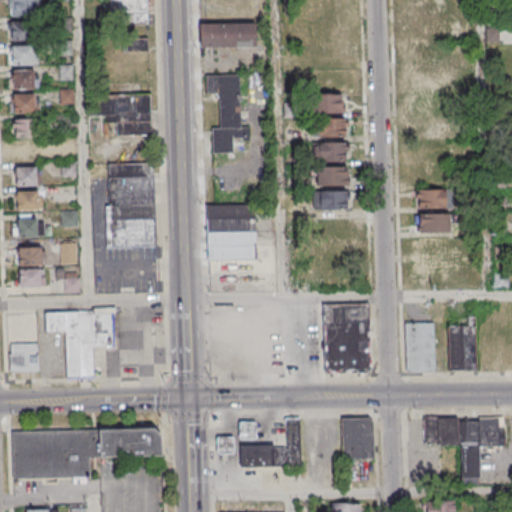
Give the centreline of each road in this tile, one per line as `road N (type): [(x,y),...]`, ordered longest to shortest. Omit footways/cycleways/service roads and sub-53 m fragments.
road 1 (residential): [(390,511),(374,0)]
road 2 (tertiary): [(184,297),(177,0)]
road 3 (tertiary): [(387,397),(187,399)]
road 4 (tertiary): [(187,399),(0,403)]
road 5 (tertiary): [(511,394),(387,397)]
